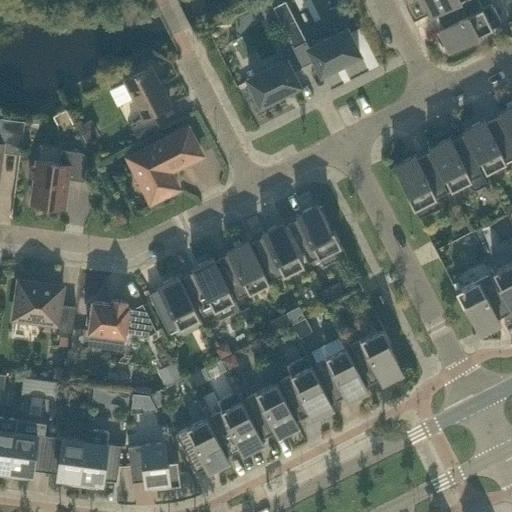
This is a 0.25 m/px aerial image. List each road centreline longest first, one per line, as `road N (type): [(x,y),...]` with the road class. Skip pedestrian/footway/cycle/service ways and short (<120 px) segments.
road 1 (residential): [(473,402),(339,143)]
road 2 (residential): [(0,234),(129,249),(251,183)]
road 3 (tertiary): [(473,402),(259,511)]
road 4 (tertiary): [(390,511),(502,456)]
